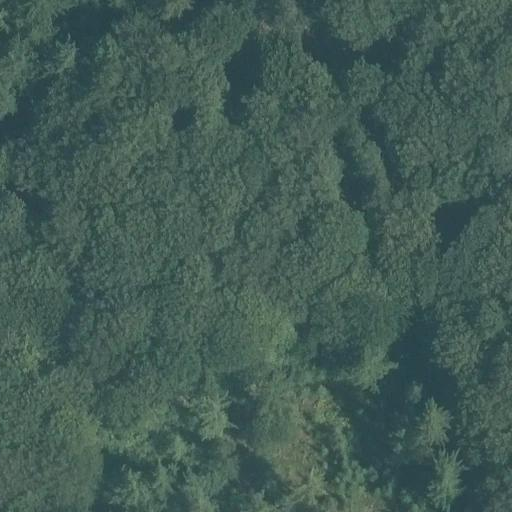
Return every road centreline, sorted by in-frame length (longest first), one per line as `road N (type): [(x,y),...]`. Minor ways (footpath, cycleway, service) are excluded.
road 1 (track): [(498,511),(318,0)]
road 2 (track): [(0,143),(318,0)]
